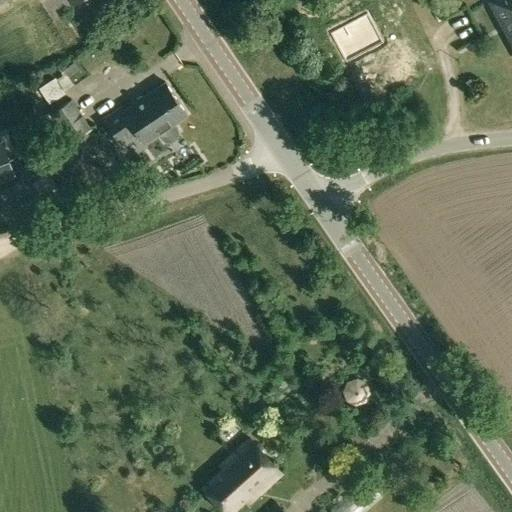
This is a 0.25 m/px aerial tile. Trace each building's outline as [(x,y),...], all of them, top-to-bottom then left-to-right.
[(511,0),(493,0),(491,1),(511,40),(511,0)] [(347,64),(382,45),(384,44),(368,15),(331,35),(347,64)] [(380,59),(398,85),(423,67),(405,41),(380,59)] [(377,60),(371,66),(392,89),(399,83),(377,60)] [(50,101),(64,92),(55,77),(40,87),(50,101)] [(465,81),(469,88),(474,85),(470,78),(465,81)] [(104,118),(120,143),(137,133),(144,143),(158,134),(159,136),(161,139),(164,140),(167,142),(171,141),(177,137),(178,136),(178,134),(179,133),(179,131),(179,130),(178,129),(177,126),(175,123),(187,115),(166,83),(124,110),(122,107),(104,118)] [(46,116),(65,145),(91,128),(72,99),(46,116)] [(0,127),(0,135),(10,156),(24,149),(12,122),(0,127)] [(0,145),(0,175),(12,171),(2,145),(0,145)] [(102,176),(83,149),(49,173),(67,199),(102,176)] [(62,215),(64,228),(82,224),(79,211),(62,215)] [(348,400),(356,403),(364,400),(368,392),(365,384),(357,380),(349,383),(345,391),(348,400)] [(204,487),(227,511),(228,511),(245,497),(248,501),(279,473),(249,440),(221,465),(224,469),(204,487)] [(361,511),(381,488),(369,478),(340,511),(361,511)] [(264,511),(285,511),(276,502),(264,511)]
